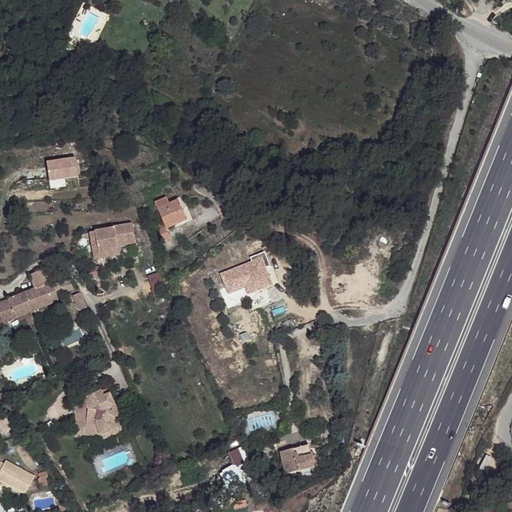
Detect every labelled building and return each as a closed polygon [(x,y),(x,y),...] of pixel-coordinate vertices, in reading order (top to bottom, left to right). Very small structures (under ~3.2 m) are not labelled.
[(166,198),(159,201),(156,205),(166,226),(186,217),(179,199),(169,203),(166,198)] [(114,229),(94,232),(98,254),(111,251),(111,249),(118,248),(118,245),(136,242),(133,223),(113,226),(114,229)] [(165,223),(156,227),(161,240),(170,236),(166,226),(165,223)] [(58,273),(55,266),(45,271),(49,278),(58,273)] [(49,278),(45,271),(30,277),(36,290),(40,289),(47,305),(56,300),(55,295),(53,286),(49,278)] [(74,280),(73,277),(53,286),(55,295),(78,285),(75,279),(74,280)] [(47,305),(40,289),(36,290),(24,295),(31,312),(33,311),(47,305)] [(80,294),(79,293),(73,296),(79,310),(86,307),(80,294)] [(31,312),(24,295),(0,304),(0,318),(2,324),(31,312)] [(110,396),(107,390),(102,393),(105,399),(110,396)] [(102,393),(84,400),(88,410),(87,416),(85,431),(98,433),(100,437),(114,431),(116,436),(126,431),(119,416),(110,396),(105,399),(102,393)] [(6,416),(0,418),(0,426),(5,435),(14,430),(6,416)] [(306,430),(294,434),(299,457),(317,451),(313,441),(310,442),(306,430)] [(98,433),(85,431),(84,439),(102,442),(116,436),(114,431),(100,437),(98,433)] [(299,457),(294,434),(278,439),(285,461),(299,457)] [(234,465),(247,458),(241,446),(228,454),(234,465)] [(30,474),(2,456),(0,459),(0,478),(7,483),(20,490),(30,474)] [(257,472),(244,479),(252,494),(264,489),(262,482),(257,472)] [(244,479),(236,483),(243,499),(252,494),(244,479)]
